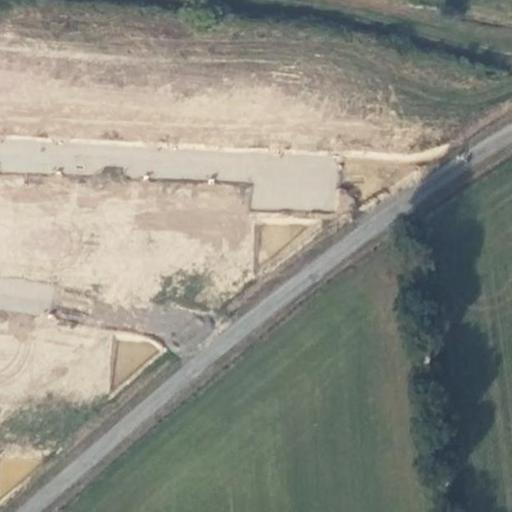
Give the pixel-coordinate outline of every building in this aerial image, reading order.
[(387,96),(320,92),(319,127),(349,128),(348,147),(385,149),(387,96)] [(9,184),(0,183),(0,244),(25,247),(27,201),(8,201),(9,184)] [(50,260),(92,263),(97,194),(54,190),(53,204),(27,201),(25,247),(50,249),(50,260)] [(182,263),(186,203),(163,201),(162,212),(149,212),(150,205),(127,205),(126,251),(159,253),(159,262),(182,263)] [(89,397),(91,331),(58,329),(57,348),(40,348),(40,337),(19,336),(19,381),(57,380),(57,396),(89,397)]
